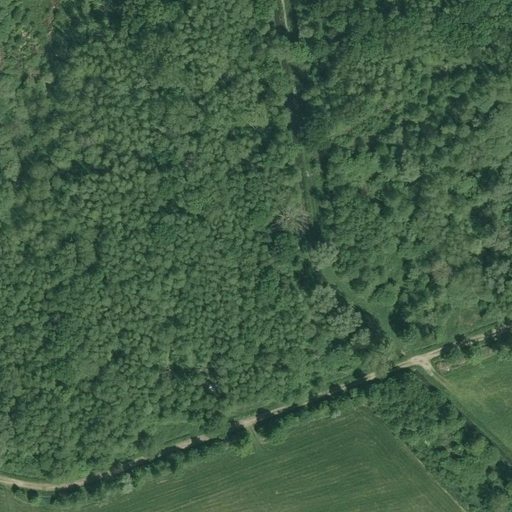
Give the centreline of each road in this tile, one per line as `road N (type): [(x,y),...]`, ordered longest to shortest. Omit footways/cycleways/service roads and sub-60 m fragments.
road 1 (track): [(415,359),(63,485),(0,480)]
road 2 (track): [(415,359),(324,258),(285,0)]
